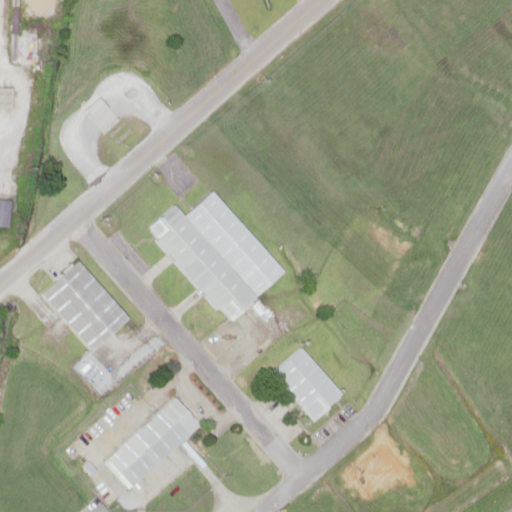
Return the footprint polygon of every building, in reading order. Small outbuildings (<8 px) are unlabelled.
[(0,105),(8,105),(8,88),(0,88),(0,105)] [(224,320),(279,272),(208,189),(179,214),(171,204),(144,227),(224,320)] [(0,224),(9,225),(9,199),(0,198),(0,224)] [(75,259),(37,291),(87,350),(125,317),(75,259)] [(339,394),(297,346),(268,371),(310,419),(339,394)] [(100,457),(124,487),(197,427),(173,397),(100,457)]
